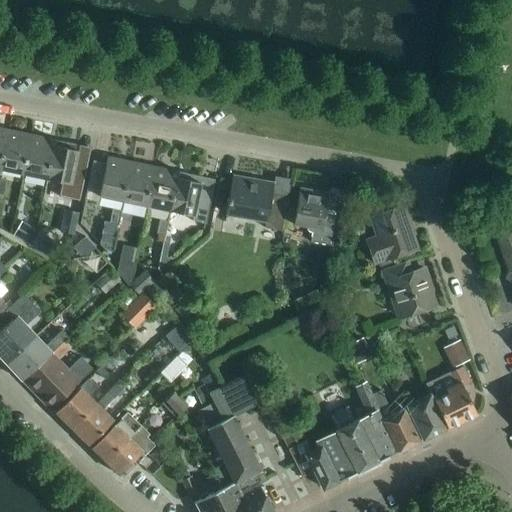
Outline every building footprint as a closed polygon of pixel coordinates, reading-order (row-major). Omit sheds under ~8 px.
[(0,169),(22,174),(30,134),(7,129),(0,163),(0,169)] [(46,178),(53,145),(54,139),(30,134),(22,174),(46,178)] [(61,182),(58,196),(79,200),(88,159),(76,156),(78,144),(54,139),(53,145),(46,178),(61,182)] [(122,200),(130,161),(106,156),(105,162),(92,160),(84,198),(96,201),(98,195),(122,200)] [(130,161),(122,200),(146,205),(154,166),(130,161)] [(169,210),(177,171),(154,166),(146,205),(169,210)] [(201,176),(177,171),(169,210),(193,215),(192,220),(205,222),(213,185),(200,182),(201,176)] [(281,230),(284,214),(287,194),(271,191),(273,183),(231,175),(228,195),(225,213),(265,220),(264,227),(281,230)] [(331,245),(333,236),(336,216),(324,214),(327,193),(299,187),(295,207),(292,223),(306,226),(306,228),(307,231),(311,231),(309,241),(331,245)] [(403,210),(401,205),(369,217),(376,236),(366,239),(374,263),(416,249),(407,222),(410,221),(406,209),(403,210)] [(117,224),(120,210),(112,209),(109,223),(117,224)] [(125,226),(127,212),(120,210),(117,224),(125,226)] [(40,231),(47,219),(36,213),(29,225),(40,231)] [(163,240),(167,220),(159,218),(155,239),(162,240),(163,240)] [(511,218),(491,226),(511,285),(511,218)] [(166,259),(172,236),(175,222),(167,220),(163,240),(162,240),(157,267),(166,259)] [(31,246),(34,229),(21,221),(13,235),(31,246)] [(47,256),(47,255),(55,241),(34,229),(31,246),(47,256)] [(81,253),(91,243),(84,236),(74,245),(81,253)] [(410,272),(406,261),(381,270),(389,294),(393,292),(401,316),(432,306),(426,291),(430,289),(423,267),(410,272)] [(116,266),(115,271),(127,283),(130,269),(116,266)] [(104,293),(119,279),(109,268),(94,282),(98,286),(104,293)] [(137,294),(143,288),(153,278),(144,269),(128,284),(137,294)] [(152,297),(170,281),(161,272),(153,278),(143,288),(152,297)] [(330,279),(304,290),(309,302),(335,291),(330,279)] [(44,292),(33,301),(41,312),(53,303),(44,292)] [(0,357),(4,362),(34,334),(24,323),(38,310),(21,293),(7,307),(3,310),(12,319),(0,330),(0,357)] [(137,323),(154,305),(142,294),(125,311),(137,323)] [(187,319),(171,331),(176,337),(167,344),(174,352),(198,333),(187,319)] [(388,341),(401,336),(398,327),(384,333),(388,341)] [(453,327),(444,331),(447,338),(456,335),(453,327)] [(4,362),(20,379),(66,336),(60,329),(53,336),(44,344),(34,334),(4,362)] [(471,330),(455,338),(466,358),(481,350),(471,330)] [(50,409),(91,368),(80,358),(69,369),(57,358),(70,346),(64,340),(67,337),(66,336),(20,379),(50,409)] [(169,382),(192,359),(182,349),(159,372),(169,382)] [(103,378),(115,367),(106,358),(95,370),(103,378)] [(445,428),(475,413),(462,386),(470,382),(462,366),(447,373),(453,385),(445,389),(446,393),(432,400),(445,428)] [(238,492),(258,483),(266,479),(227,412),(261,396),(249,372),(221,386),(214,390),(208,393),(212,401),(202,407),(197,409),(207,429),(206,429),(223,464),(238,492)] [(70,428),(95,403),(88,396),(98,386),(89,376),(79,386),(68,397),(54,411),(70,428)] [(87,444),(113,418),(102,409),(125,386),(119,380),(95,403),(70,428),(87,444)] [(292,433),(282,438),(292,458),(294,462),(301,476),(314,470),(322,487),(355,471),(356,472),(377,461),(377,460),(396,450),(381,419),(377,410),(378,409),(364,382),(355,386),(368,414),(357,419),(357,418),(353,420),(347,407),(331,415),(337,428),(334,429),(335,432),(309,444),(307,439),(297,444),(292,433)] [(175,415),(186,405),(173,391),(162,402),(175,415)] [(410,402),(406,392),(397,397),(402,408),(403,408),(406,415),(409,413),(413,421),(422,439),(445,428),(432,400),(429,393),(410,402)] [(397,451),(418,441),(410,423),(405,415),(406,415),(403,408),(402,408),(381,419),(396,450),(397,451)] [(104,461),(139,425),(125,412),(105,433),(91,447),(104,461)] [(143,454),(154,444),(141,433),(144,430),(139,425),(104,461),(118,474),(140,451),(143,454)] [(157,463),(164,455),(156,447),(148,455),(157,463)] [(238,492),(223,464),(214,469),(223,487),(231,503),(233,501),(235,506),(233,507),(235,511),(272,511),(258,483),(238,492)] [(188,494),(197,490),(190,476),(181,480),(188,494)] [(223,488),(220,486),(213,489),(213,492),(193,501),(198,511),(235,511),(233,507),(235,506),(233,501),(231,503),(223,487),(223,488)]
